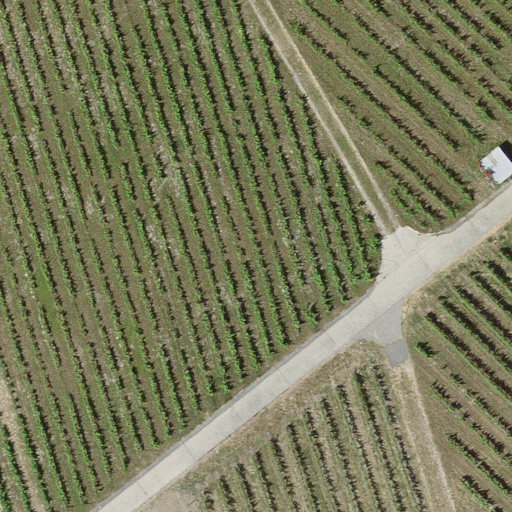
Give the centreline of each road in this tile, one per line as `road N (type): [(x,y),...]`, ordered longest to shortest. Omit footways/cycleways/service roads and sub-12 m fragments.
road 1 (track): [(90,511),(511,178)]
road 2 (track): [(407,261),(253,0)]
road 3 (track): [(376,285),(449,511)]
